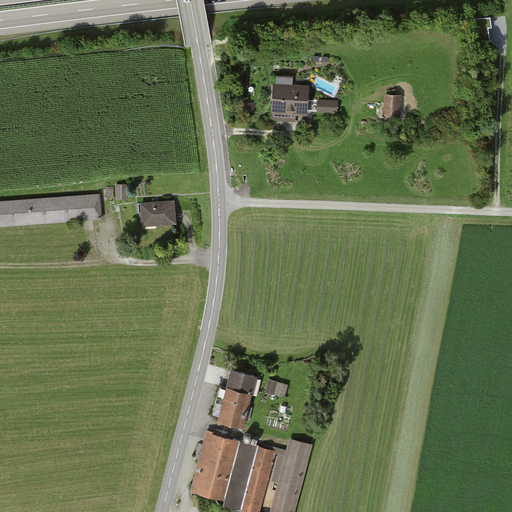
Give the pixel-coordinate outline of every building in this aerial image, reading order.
[(488,40),(485,19),(474,20),(477,41),(488,40)] [(293,76),(277,75),(274,120),(296,122),(297,112),(305,113),(305,109),(337,112),(337,102),(305,99),(306,90),(292,89),(293,76)] [(399,96),(388,95),(386,114),(398,115),(399,96)] [(102,191),(0,199),(0,226),(104,218),(102,191)] [(178,199),(142,202),(144,224),(179,221),(178,199)] [(261,373),(234,366),(220,418),(247,425),(261,373)] [(270,379),(267,394),(286,397),(289,382),(270,379)] [(242,437),(210,429),(194,490),(227,498),(242,437)] [(296,511),(315,442),(292,436),(273,508),(287,511),(296,511)]
